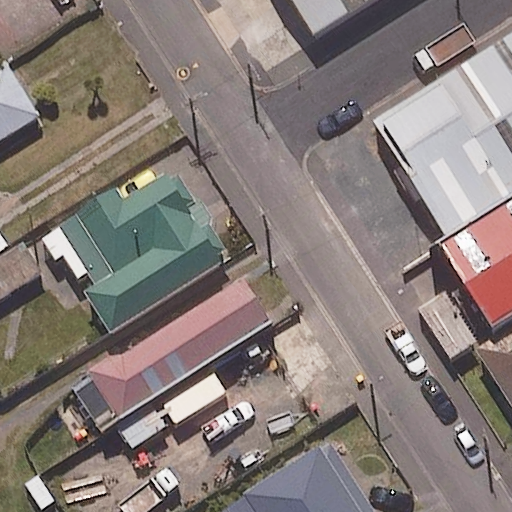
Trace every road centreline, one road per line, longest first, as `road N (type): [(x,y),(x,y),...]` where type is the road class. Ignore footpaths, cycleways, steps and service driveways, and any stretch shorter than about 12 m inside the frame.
road 1 (unclassified): [(250,144),(487,511)]
road 2 (unclassified): [(250,144),(480,0)]
road 3 (unclassified): [(158,0),(250,144)]
